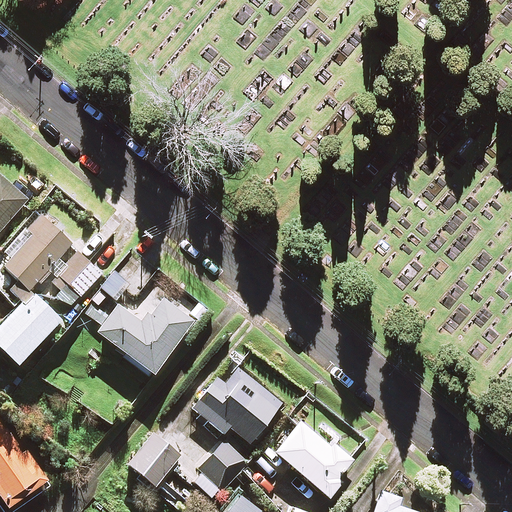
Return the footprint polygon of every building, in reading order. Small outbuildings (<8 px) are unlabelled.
[(0,177),(0,230),(26,200),(0,177)] [(40,216),(27,231),(30,234),(1,265),(30,292),(49,272),(54,277),(50,281),(59,290),(56,294),(69,307),(72,305),(100,275),(76,253),(65,265),(60,261),(73,247),(40,216)] [(126,284),(111,274),(100,290),(115,300),(126,284)] [(59,321),(31,293),(0,325),(0,350),(15,366),(59,321)] [(82,314),(100,328),(96,332),(151,375),(192,322),(161,299),(141,325),(116,306),(107,318),(90,304),(82,314)] [(236,367),(234,370),(224,383),(217,378),(192,409),(223,434),(228,428),(248,444),(280,403),(255,383),(236,367)] [(349,462),(299,420),(272,452),(327,498),(341,482),(336,478),(349,462)] [(19,451),(0,424),(0,511),(13,511),(49,487),(23,448),(19,451)] [(153,487),(181,456),(155,433),(127,464),(153,487)] [(204,477),(219,491),(246,463),(239,456),(221,440),(218,443),(195,468),(204,477)] [(417,511),(397,506),(400,497),(378,490),(370,511),(417,511)] [(257,511),(239,496),(224,511),(257,511)]
